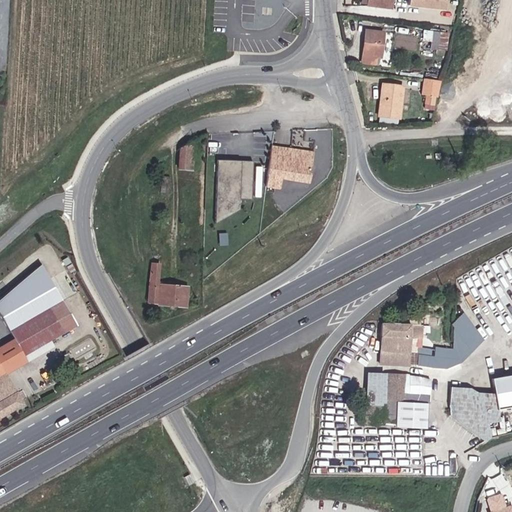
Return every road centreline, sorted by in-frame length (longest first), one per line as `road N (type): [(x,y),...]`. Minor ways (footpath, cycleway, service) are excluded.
road 1 (trunk): [(0,486),(340,297),(511,213)]
road 2 (trunk): [(511,181),(74,408)]
road 3 (trunk): [(227,503),(276,479),(295,459),(312,384),(351,319),(398,281),(511,222)]
road 4 (trunk): [(354,128),(348,189),(311,259),(74,408)]
road 5 (tertiary): [(82,203),(95,275),(227,503)]
road 6 (tertiary): [(266,74),(215,77),(133,115),(99,153),(82,203)]
road 7 (trunk): [(511,168),(401,197),(378,186),(354,128)]
road 8 (unknown): [(478,465),(448,420),(447,386),(511,333)]
